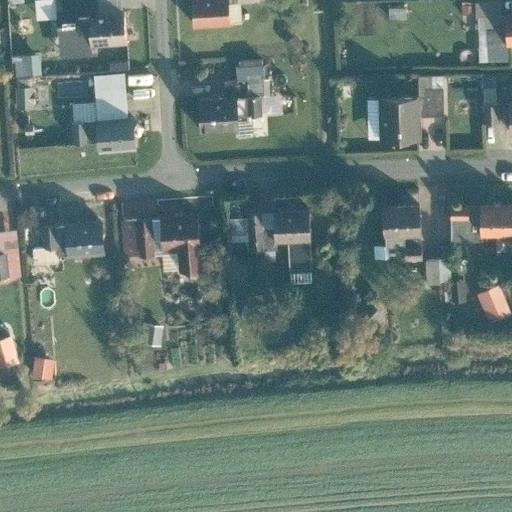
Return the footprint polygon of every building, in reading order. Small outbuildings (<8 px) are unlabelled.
[(127,43),(124,8),(96,10),(95,0),(54,0),(57,28),(71,27),(72,48),(127,43)] [(190,0),(193,28),(232,26),(230,0),(190,0)] [(235,0),(236,14),(261,13),(260,0),(235,0)] [(499,15),(498,0),(472,2),(473,16),(499,15)] [(14,51),(16,73),(43,71),(42,50),(14,51)] [(224,95),(194,97),(197,133),(243,130),(240,100),(262,99),(259,66),(236,68),(237,82),(223,83),(224,95)] [(497,78),(482,79),(483,108),(498,107),(497,78)] [(17,105),(36,105),(36,82),(17,82),(17,105)] [(366,90),(346,93),(348,109),(369,107),(366,90)] [(434,97),(383,100),(385,141),(422,139),(420,116),(435,115),(434,97)] [(134,151),(132,117),(97,119),(99,153),(134,151)] [(88,145),(87,123),(73,124),(74,145),(88,145)] [(421,245),(418,201),(381,203),(383,247),(421,245)] [(511,237),(511,204),(479,205),(479,237),(511,237)] [(470,222),(469,205),(450,206),(451,223),(470,222)] [(311,278),(309,209),(245,211),(247,245),(288,244),(289,279),(311,278)] [(202,271),(196,216),(126,224),(130,256),(176,251),(179,274),(202,271)] [(99,249),(97,226),(45,231),(47,254),(99,249)] [(8,253),(0,253),(0,278),(10,278),(8,253)] [(448,259),(426,261),(428,286),(450,284),(448,259)] [(464,282),(453,282),(454,300),(464,300),(464,282)] [(511,312),(496,283),(474,294),(489,323),(511,312)] [(383,315),(365,301),(349,321),(366,335),(383,315)] [(12,330),(0,334),(0,365),(22,358),(12,330)] [(55,360),(33,356),(30,376),(52,380),(55,360)]
